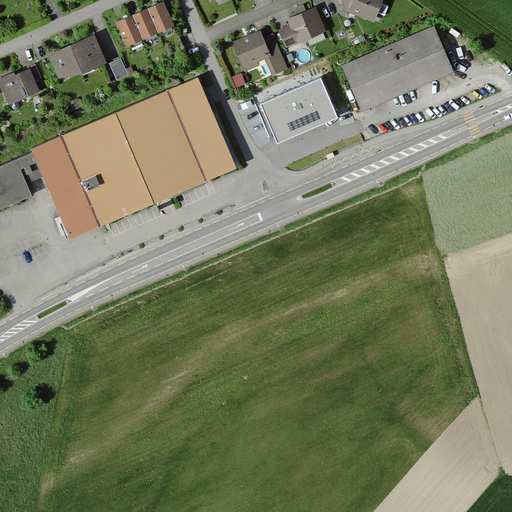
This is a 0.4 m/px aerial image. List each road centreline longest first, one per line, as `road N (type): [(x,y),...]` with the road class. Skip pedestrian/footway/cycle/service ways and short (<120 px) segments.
road 1 (secondary): [(0,341),(280,207)]
road 2 (secondary): [(280,207),(511,106)]
road 3 (residential): [(280,207),(202,36)]
road 4 (residential): [(114,0),(0,52)]
